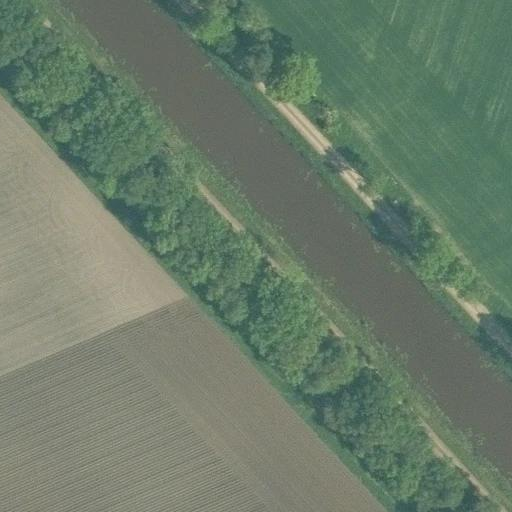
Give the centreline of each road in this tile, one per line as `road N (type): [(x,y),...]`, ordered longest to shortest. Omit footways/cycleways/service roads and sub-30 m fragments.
road 1 (track): [(12,0),(490,511)]
road 2 (track): [(511,349),(188,0)]
